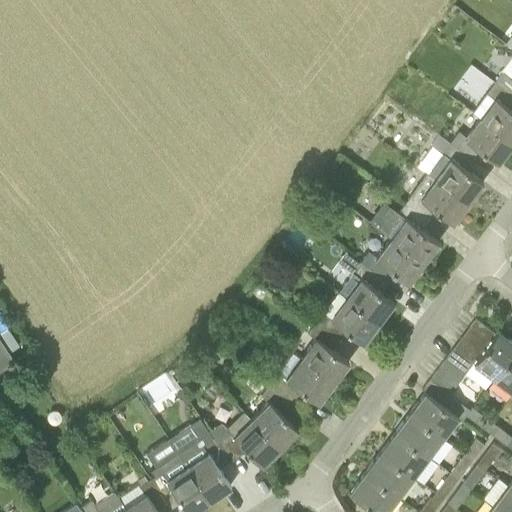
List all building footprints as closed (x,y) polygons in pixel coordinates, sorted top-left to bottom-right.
[(494,82),(511,95),(511,71),(509,75),(503,70),(494,82)] [(472,111),(479,116),(511,141),(511,109),(511,108),(511,106),(511,95),(494,82),(472,111)] [(497,162),(511,141),(479,116),(465,135),(458,130),(449,141),(473,159),(480,149),(497,162)] [(483,181),(466,168),(473,159),(449,141),(439,133),(416,163),(427,171),(467,201),(483,181)] [(452,221),(467,201),(427,171),(404,201),(428,219),(436,209),(452,221)] [(389,235),(423,260),(437,240),(421,228),(428,219),(404,201),(396,211),(403,216),(389,235)] [(360,261),(383,279),(391,269),(407,281),(423,260),(389,235),(374,255),(368,250),(360,261)] [(337,291),(378,321),(393,300),(376,288),(383,279),(360,261),(337,291)] [(314,322),(339,338),(345,328),(363,341),(378,321),(337,291),(314,322)] [(467,327),(487,342),(494,332),(474,317),(467,327)] [(299,356),(332,382),(348,360),(332,348),(339,338),(314,322),(307,332),(313,337),(299,356)] [(459,337),(479,352),(487,342),(467,327),(459,337)] [(472,361),(492,376),(511,350),(511,340),(497,329),(494,332),(487,342),(479,352),(472,361)] [(0,368),(16,358),(0,334),(0,368)] [(452,347),(471,362),(472,361),(479,352),(459,337),(452,347)] [(444,357),(464,372),(471,362),(452,347),(444,357)] [(511,350),(492,376),(511,391),(511,350)] [(318,401),(332,382),(299,356),(293,351),(270,381),(293,400),(301,389),(318,401)] [(436,367),(456,382),(464,372),(444,357),(436,367)] [(429,377),(449,392),(456,382),(436,367),(429,377)] [(140,387),(151,407),(179,391),(167,371),(140,387)] [(421,388),(424,390),(441,402),(449,392),(429,377),(421,388)] [(250,416),(279,446),(297,428),(283,414),(293,400),(270,381),(260,393),(266,399),(250,416)] [(457,414),(441,402),(424,390),(409,411),(442,435),(457,414)] [(484,428),(491,420),(471,405),(464,413),(484,428)] [(261,464),(279,446),(250,416),(243,410),(227,427),(223,423),(210,431),(229,461),(246,450),(261,464)] [(427,455),(442,435),(409,411),(394,430),(427,455)] [(504,443),(511,435),(491,420),(484,428),(504,443)] [(412,475),(427,455),(394,430),(379,451),(412,475)] [(186,464),(208,499),(230,484),(219,467),(229,461),(210,431),(209,432),(212,437),(201,444),(206,451),(186,464)] [(463,452),(472,459),(483,443),(475,436),(463,452)] [(476,462),(484,468),(500,447),(491,441),(476,462)] [(364,470),(397,495),(412,475),(379,451),(364,470)] [(448,472),(456,479),(472,459),(463,452),(448,472)] [(461,482),(469,488),(484,468),(476,462),(461,482)] [(188,511),(208,499),(186,464),(166,477),(161,469),(150,477),(170,507),(180,500),(188,511)] [(377,511),(383,511),(397,495),(364,470),(349,490),(377,511)] [(433,492),(442,499),(456,479),(448,472),(433,492)] [(124,505),(128,511),(162,511),(170,507),(150,477),(119,498),(124,505)] [(446,502),(454,508),(469,488),(461,482),(446,502)] [(503,511),(511,511),(511,487),(507,483),(492,503),(503,511)] [(419,511),(420,511),(431,511),(442,499),(433,492),(430,496),(419,511)] [(128,511),(124,505),(112,511),(99,511),(91,498),(80,506),(83,511),(128,511)] [(438,511),(451,511),(454,508),(446,502),(438,511)] [(503,511),(492,503),(485,511),(503,511)]
